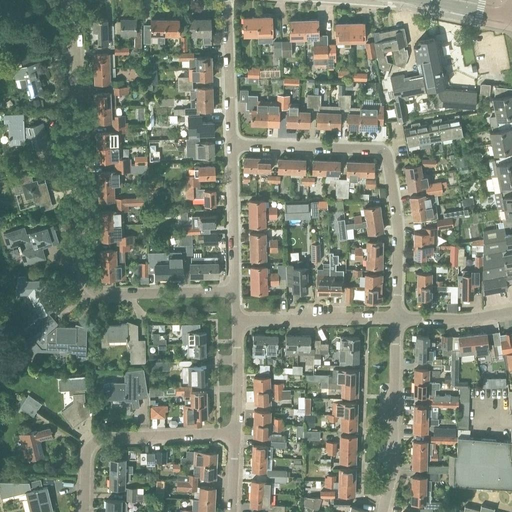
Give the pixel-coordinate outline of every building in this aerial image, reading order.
[(258,35),(257,17),(244,18),(244,36),(258,35)] [(257,17),(258,35),(272,34),(272,17),(257,17)] [(92,25),(93,25),(93,31),(98,31),(98,44),(93,44),(94,48),(98,48),(108,48),(115,48),(114,36),(107,36),(107,24),(107,19),(96,19),(96,18),(92,18),(92,25)] [(141,19),(121,19),(121,33),(135,33),(135,48),(141,48),(141,40),(141,19)] [(151,35),(158,35),(158,44),(165,44),(165,35),(165,19),(151,19),(151,35)] [(165,19),(165,35),(179,35),(179,19),(165,19)] [(210,19),(195,19),(195,25),(189,26),(190,37),(196,37),(196,34),(203,34),(203,44),(203,45),(210,45),(209,34),(210,34),(210,33),(212,33),(212,26),(210,26),(210,19)] [(318,37),(318,35),(318,19),(304,20),(304,38),(318,37)] [(290,20),(291,38),(296,38),(297,43),(298,44),(305,44),(304,38),(304,20),(290,20)] [(363,22),(350,23),(350,41),(351,41),(364,40),(363,22)] [(350,23),(336,23),(337,41),(345,41),(345,47),(351,47),(351,41),(350,41),(350,23)] [(404,49),(404,46),(407,45),(405,32),(404,28),(394,30),(392,30),(391,30),(392,37),(390,38),(392,48),(391,48),(394,64),(404,67),(406,60),(408,56),(406,48),(404,49)] [(391,48),(392,48),(390,38),(392,37),(391,30),(379,32),(380,41),(374,42),(375,48),(379,67),(389,70),(391,63),(387,61),(386,55),(384,55),(383,50),(391,48)] [(413,46),(413,48),(415,59),(419,60),(422,76),(404,79),(403,73),(390,76),(395,96),(396,101),(394,101),(397,119),(397,120),(408,118),(404,99),(401,100),(401,95),(426,90),(425,89),(433,87),(435,95),(434,104),(473,107),(474,107),(476,90),(445,88),(442,72),(444,71),(443,67),(441,67),(441,65),(438,48),(436,37),(434,37),(418,40),(416,41),(414,42),(415,45),(413,46)] [(291,41),(289,41),(281,41),(281,48),(281,56),(289,56),(292,56),(291,41)] [(375,56),(372,41),(366,42),(369,57),(375,56)] [(316,57),(314,57),(314,63),(328,63),(328,62),(328,58),(327,48),(327,44),(316,45),(316,48),(316,57)] [(189,60),(189,68),(196,68),(211,67),(210,56),(196,57),(193,57),(192,53),(189,53),(179,53),(179,60),(189,60)] [(94,54),(94,56),(93,56),(93,61),(94,60),(94,68),(109,68),(114,68),(114,54),(94,54)] [(20,56),(23,66),(12,69),(15,80),(16,80),(18,87),(28,85),(31,95),(43,92),(38,73),(42,72),(39,62),(41,61),(43,55),(20,56)] [(196,68),(189,68),(190,75),(194,75),(194,79),(196,79),(211,79),(211,67),(196,68)] [(258,77),(259,68),(252,67),(252,70),(248,70),(248,76),(258,77)] [(114,68),(109,68),(94,68),(95,82),(109,82),(109,76),(114,76),(114,68)] [(490,84),(482,84),(481,84),(481,85),(480,85),(480,94),(490,95),(490,84)] [(511,87),(511,88),(495,86),(494,98),(492,98),(494,108),(493,108),(494,110),(511,106),(511,87)] [(112,87),(112,93),(110,94),(110,93),(95,94),(95,96),(95,100),(96,100),(96,108),(116,107),(115,93),(128,93),(128,87),(123,87),(112,87)] [(190,99),(212,98),(211,87),(197,87),(197,88),(194,88),(194,92),(188,92),(188,99),(190,99)] [(313,94),(313,109),(318,109),(318,111),(317,111),(317,126),(328,126),(329,105),(320,105),(320,94),(313,94)] [(339,94),(338,106),(329,105),(328,126),(339,127),(339,112),(339,110),(344,110),(344,95),(339,94)] [(267,110),(268,102),(257,102),(257,96),(247,95),(246,109),(252,109),(251,123),(256,123),(267,124),(267,110)] [(268,102),(267,110),(267,124),(278,125),(278,110),(277,110),(277,108),(282,108),(283,95),(277,95),(277,102),(268,102)] [(298,104),(288,103),(289,96),(283,95),(282,108),(288,109),(288,111),(286,110),(286,125),(289,125),(290,127),(295,127),(296,125),(297,125),(298,111),(298,104)] [(344,95),(344,110),(348,110),(348,112),(347,127),(359,127),(359,113),(359,107),(350,106),(350,95),(344,95)] [(190,99),(190,107),(185,108),(185,109),(174,109),(174,114),(198,114),(198,110),(212,109),(212,98),(190,99)] [(39,99),(32,101),(34,107),(40,105),(39,99)] [(359,113),(359,127),(376,128),(376,122),(382,122),(383,105),(370,105),(370,107),(359,107),(359,113)] [(511,106),(494,110),(494,112),(495,116),(493,116),(490,120),(492,127),(497,126),(509,124),(508,123),(511,122),(511,106)] [(110,116),(113,116),(116,116),(116,107),(96,108),(96,122),(111,121),(110,116)] [(309,111),(298,111),(297,125),(308,125),(309,111)] [(4,114),(4,123),(9,123),(10,144),(20,143),(19,138),(24,138),(24,137),(31,137),(33,147),(35,146),(37,154),(52,150),(50,142),(48,143),(43,123),(28,127),(24,127),(24,120),(23,120),(23,114),(4,114)] [(454,115),(454,119),(448,120),(451,136),(462,134),(462,133),(467,132),(465,120),(459,119),(458,114),(454,115)] [(116,116),(113,116),(113,127),(125,126),(124,116),(120,116),(116,116)] [(190,117),(188,117),(188,138),(199,138),(199,134),(213,134),(212,122),(204,122),(201,123),(201,120),(201,116),(190,117)] [(426,124),(429,141),(437,139),(438,144),(441,143),(436,118),(432,119),(433,123),(426,124)] [(436,118),(441,143),(444,142),(443,138),(451,136),(448,120),(441,121),(441,118),(436,118)] [(429,141),(426,124),(420,126),(419,122),(415,123),(418,143),(429,141)] [(418,143),(415,123),(410,123),(411,127),(404,128),(407,145),(418,143)] [(511,136),(511,129),(510,128),(509,128),(509,124),(497,126),(498,131),(489,132),(491,141),(490,142),(491,144),(511,139),(511,136)] [(97,147),(112,146),(117,146),(121,146),(128,146),(128,133),(125,133),(125,126),(113,127),(113,133),(111,133),(111,132),(97,133),(97,135),(96,135),(96,139),(97,139),(97,147)] [(188,138),(186,138),(186,156),(193,156),(193,158),(214,157),(213,142),(199,142),(199,138),(188,138)] [(492,146),(493,155),(499,154),(499,159),(511,156),(511,151),(511,150),(511,139),(491,144),(491,146),(492,146)] [(121,146),(117,146),(112,146),(97,147),(98,161),(114,161),(122,160),(121,146)] [(467,164),(465,155),(456,157),(458,166),(467,164)] [(495,165),(497,174),(497,176),(511,172),(511,158),(511,156),(499,159),(500,164),(495,165)] [(147,157),(135,157),(135,165),(147,165),(147,157)] [(244,157),(244,170),(257,170),(257,158),(244,157)] [(257,158),(257,170),(270,171),(270,158),(257,158)] [(278,158),(278,171),(291,172),(291,159),(278,158)] [(291,159),(291,172),(304,172),(305,159),(291,159)] [(325,173),(326,160),(312,160),(312,172),(325,173)] [(326,160),(325,173),(325,179),(334,180),(334,173),(339,173),(339,161),(326,160)] [(347,161),(347,174),(348,174),(348,179),(343,179),(342,199),(347,199),(347,197),(348,197),(349,186),(354,186),(354,180),(360,181),(360,174),(360,162),(347,161)] [(360,174),(373,175),(373,162),(360,162),(360,174)] [(420,164),(405,167),(407,178),(421,175),(420,164)] [(114,166),(115,171),(98,172),(98,174),(97,174),(97,178),(98,178),(99,186),(113,186),(121,185),(120,172),(131,171),(130,165),(126,165),(114,166)] [(198,167),(198,169),(196,169),(196,176),(186,176),(187,186),(199,185),(199,178),(214,178),(214,166),(198,167)] [(511,172),(497,176),(497,178),(498,178),(500,187),(505,186),(506,191),(511,189),(511,172)] [(36,173),(13,179),(13,180),(19,179),(21,185),(23,185),(23,186),(25,185),(26,190),(22,191),(26,206),(24,206),(25,208),(31,206),(32,209),(47,205),(46,203),(45,204),(44,199),(46,198),(45,191),(42,192),(39,184),(42,183),(42,182),(40,177),(43,177),(42,175),(37,177),(36,174),(36,173)] [(409,189),(423,186),(421,175),(407,178),(409,189)] [(376,180),(366,179),(366,187),(375,188),(376,180)] [(430,185),(425,186),(426,190),(442,188),(446,187),(445,181),(430,184),(430,185)] [(199,185),(187,186),(187,190),(185,190),(185,198),(193,198),(192,196),(201,196),(201,198),(203,198),(204,206),(215,205),(215,189),(204,190),(204,188),(199,188),(199,185)] [(99,186),(99,200),(113,200),(113,186),(99,186)] [(410,197),(412,208),(433,205),(431,195),(443,194),(442,188),(426,190),(427,196),(425,196),(424,195),(410,197)] [(511,189),(506,191),(494,194),(497,210),(503,208),(511,206),(511,189)] [(137,198),(127,199),(120,199),(116,199),(116,205),(128,205),(148,204),(148,196),(137,196),(137,198)] [(250,213),(265,212),(264,200),(249,201),(250,213)] [(285,201),(285,212),(309,211),(309,200),(285,201)] [(414,219),(428,216),(428,218),(438,217),(436,204),(433,205),(412,208),(414,219)] [(114,225),(123,224),(122,211),(128,211),(128,205),(116,205),(116,211),(114,211),(100,211),(100,214),(99,214),(99,218),(100,218),(100,225),(114,225)] [(366,220),(381,218),(379,206),(364,208),(366,220)] [(511,206),(503,208),(504,210),(506,219),(505,219),(502,219),(503,227),(511,225),(511,206)] [(265,212),(250,213),(250,225),(265,225),(265,212)] [(199,223),(199,227),(216,227),(216,216),(208,216),(208,215),(203,215),(203,216),(192,216),(192,223),(199,223)] [(435,220),(436,228),(458,224),(458,217),(454,218),(454,217),(435,220)] [(337,219),(340,239),(347,238),(344,218),(337,219)] [(381,218),(366,220),(368,233),(383,231),(381,218)] [(179,228),(179,234),(186,234),(192,234),(199,234),(199,227),(199,223),(192,223),(192,227),(179,228)] [(115,239),(117,239),(117,245),(129,244),(133,244),(133,236),(125,236),(125,238),(123,238),(123,224),(114,225),(100,225),(100,240),(115,239)] [(52,245),(47,227),(26,234),(24,227),(3,234),(8,248),(18,245),(24,266),(45,259),(41,244),(34,247),(32,240),(42,237),(45,247),(52,245)] [(511,233),(505,235),(503,227),(483,230),(483,239),(483,245),(483,255),(511,249),(511,233)] [(412,234),(412,240),(414,240),(414,245),(437,245),(440,245),(440,240),(432,240),(432,239),(434,239),(434,228),(426,228),(426,233),(414,233),(414,234),(412,234)] [(250,246),(265,245),(265,233),(250,233),(250,246)] [(355,247),(354,253),(355,253),(362,253),(366,253),(381,254),(382,241),(367,241),(367,247),(355,247)] [(311,244),(311,260),(319,260),(319,243),(311,244)] [(115,250),(101,251),(101,253),(100,253),(100,257),(101,257),(101,265),(121,264),(121,250),(129,250),(129,244),(117,245),(117,250),(115,250)] [(265,245),(250,246),(251,258),(266,258),(265,245)] [(414,257),(428,257),(428,251),(437,251),(437,245),(414,245),(414,257)] [(475,245),(475,270),(463,270),(463,274),(462,274),(462,280),(459,280),(460,284),(461,285),(461,298),(472,298),(473,284),(481,285),(482,256),(483,256),(483,255),(483,245),(475,245)] [(511,249),(483,255),(483,256),(482,272),(484,279),(503,275),(511,273),(511,249)] [(148,267),(155,266),(155,277),(169,277),(168,252),(163,252),(148,252),(148,267)] [(183,277),(182,263),(182,252),(173,252),(168,252),(169,277),(183,277)] [(381,254),(366,253),(366,266),(381,267),(381,254)] [(191,277),(204,277),(204,263),(204,257),(190,257),(191,277)] [(291,264),(286,264),(286,279),(286,284),(292,284),(293,291),(307,290),(306,266),(306,260),(291,261),(291,264)] [(204,263),(204,277),(218,277),(218,263),(204,263)] [(317,279),(317,293),(329,293),(329,263),(323,263),(323,269),(317,268),(317,279)] [(335,273),(335,263),(329,263),(329,293),(341,293),(341,279),(334,279),(334,273),(335,273)] [(102,279),(116,279),(122,278),(121,264),(101,265),(102,279)] [(286,264),(277,264),(277,273),(278,273),(279,279),(286,279),(286,264)] [(251,279),(266,279),(266,266),(251,267),(251,279)] [(430,273),(417,273),(417,285),(430,285),(430,273)] [(505,283),(511,281),(511,273),(503,275),(505,283)] [(366,287),(381,287),(381,274),(366,274),(366,287)] [(507,290),(505,283),(503,275),(484,279),(483,279),(482,294),(507,290)] [(18,276),(16,293),(28,292),(28,291),(36,291),(37,295),(32,298),(40,316),(53,309),(45,293),(47,293),(47,281),(26,281),(26,276),(18,276)] [(266,279),(251,279),(252,292),(267,292),(266,279)] [(417,297),(430,297),(430,299),(438,299),(438,290),(442,290),(446,290),(446,285),(442,285),(435,285),(434,285),(430,285),(417,285),(417,297)] [(381,287),(366,287),(365,299),(381,299),(381,287)] [(42,326),(46,323),(40,316),(25,329),(30,336),(42,326)] [(30,336),(35,341),(51,327),(46,323),(42,326),(30,336)] [(56,327),(46,334),(46,350),(67,350),(67,353),(75,353),(77,361),(85,359),(86,328),(86,324),(77,323),(77,326),(76,325),(75,328),(56,327)] [(108,331),(101,332),(102,347),(108,346),(108,340),(120,339),(126,339),(126,342),(127,342),(127,341),(128,341),(131,350),(131,363),(146,362),(145,346),(139,346),(138,340),(138,325),(133,323),(131,327),(127,327),(127,325),(120,325),(108,326),(108,331)] [(188,343),(206,343),(205,331),(188,331),(188,343)] [(511,332),(499,335),(502,353),(511,350),(511,332)] [(159,333),(153,333),(153,344),(158,344),(166,343),(166,338),(160,338),(159,333)] [(487,353),(486,333),(472,334),(474,348),(474,354),(487,353)] [(253,334),(253,347),(253,352),(253,356),(265,357),(265,353),(266,335),(253,334)] [(450,383),(458,387),(467,387),(467,383),(458,382),(458,356),(474,354),(474,348),(472,334),(459,336),(460,347),(452,347),(452,348),(451,354),(451,365),(451,368),(451,376),(450,382),(450,383)] [(271,353),(278,353),(278,335),(266,335),(265,353),(265,357),(271,357),(271,353)] [(298,348),(299,336),(286,335),(286,354),(298,355),(298,354),(298,348)] [(428,335),(416,335),(415,347),(433,348),(434,348),(434,342),(433,342),(428,342),(428,335)] [(299,336),(298,348),(310,348),(310,336),(299,336)] [(340,349),(346,349),(359,349),(359,337),(340,336),(340,349)] [(449,336),(441,336),(441,348),(449,348),(449,336)] [(328,344),(320,344),(320,339),(315,339),(315,348),(315,353),(320,353),(320,348),(328,348),(328,344)] [(206,343),(188,343),(188,356),(206,355),(206,343)] [(489,344),(491,356),(498,355),(496,343),(489,344)] [(415,359),(427,360),(427,364),(441,365),(441,359),(432,359),(433,348),(415,347),(415,359)] [(359,349),(346,349),(346,361),(358,361),(359,349)] [(162,362),(152,362),(152,371),(162,371),(162,362)] [(441,371),(441,368),(451,368),(451,365),(441,365),(427,364),(427,369),(415,369),(414,382),(428,382),(428,375),(439,376),(439,371),(441,371)] [(206,381),(206,366),(195,366),(195,373),(188,373),(187,381),(206,381)] [(343,369),(337,369),(337,375),(328,375),(328,381),(338,381),(342,381),(358,382),(358,369),(343,369)] [(102,393),(100,399),(107,399),(108,399),(108,398),(120,398),(124,398),(124,399),(125,399),(125,397),(131,397),(133,408),(139,407),(138,397),(148,396),(144,374),(143,370),(133,371),(125,372),(124,377),(124,383),(120,382),(109,382),(109,383),(105,383),(102,393)] [(255,390),(270,390),(269,377),(254,378),(255,390)] [(84,378),(58,379),(59,389),(75,388),(75,395),(73,395),(73,403),(61,413),(71,425),(77,421),(78,422),(84,417),(83,405),(84,405),(84,402),(83,402),(82,387),(84,387),(84,378)] [(483,387),(505,387),(505,378),(483,378),(483,387)] [(358,382),(342,381),(342,394),(357,394),(358,382)] [(414,394),(427,395),(427,388),(439,388),(439,382),(428,382),(414,382),(414,394)] [(206,391),(191,391),(189,391),(188,387),(177,387),(177,395),(181,394),(185,394),(185,404),(207,404),(206,391)] [(458,429),(468,429),(469,387),(467,387),(458,387),(458,429)] [(274,399),(282,399),(282,389),(274,390),(274,399)] [(255,403),(270,402),(270,390),(255,390),(255,403)] [(29,395),(25,400),(38,409),(42,404),(29,395)] [(33,416),(37,411),(38,409),(25,400),(24,402),(20,407),(33,416)] [(414,405),(414,418),(427,418),(431,418),(432,418),(433,406),(437,407),(454,407),(454,401),(438,400),(430,400),(429,406),(427,406),(427,405),(414,405)] [(357,415),(357,402),(332,402),(332,414),(342,415),(357,415)] [(201,416),(207,416),(207,404),(185,404),(185,405),(185,424),(201,423),(201,416)] [(150,405),(150,411),(156,411),(156,417),(165,417),(165,411),(167,411),(167,405),(155,405),(150,405)] [(270,425),(274,425),(284,425),(284,422),(282,422),(282,419),(270,419),(270,411),(255,411),(254,424),(270,425)] [(341,427),(356,428),(357,415),(342,415),(341,427)] [(427,418),(414,418),(413,431),(427,431),(427,423),(438,424),(439,418),(437,418),(432,418),(431,418),(427,418)] [(274,425),(270,425),(254,424),(254,436),(269,437),(269,431),(282,431),(282,429),(283,429),(284,425),(274,425)] [(24,442),(29,459),(43,455),(39,440),(52,436),(50,428),(37,432),(37,431),(20,435),(22,442),(24,442)] [(433,436),(455,437),(455,429),(433,428),(433,436)] [(304,439),(320,439),(320,431),(304,431),(304,439)] [(341,448),(356,448),(356,436),(341,435),(341,448)] [(413,441),(413,454),(432,454),(432,448),(435,448),(435,443),(457,444),(457,437),(431,436),(430,442),(426,442),(426,441),(413,441)] [(457,444),(457,454),(457,455),(511,459),(507,441),(457,437),(457,444)] [(269,442),(269,446),(253,445),(253,458),(272,458),(273,448),(286,449),(287,443),(284,443),(271,442),(269,442)] [(340,460),(355,461),(356,448),(341,448),(340,460)] [(165,462),(165,450),(155,449),(155,453),(155,460),(155,461),(165,462)] [(195,463),(201,464),(216,464),(217,452),(195,451),(195,463)] [(412,467),(425,467),(426,459),(437,460),(437,454),(432,454),(413,454),(412,467)] [(449,454),(448,484),(450,484),(511,487),(511,460),(511,459),(457,455),(457,454),(449,454)] [(253,458),(252,469),(266,470),(268,470),(267,476),(286,477),(289,477),(289,472),(286,472),(286,471),(272,470),(272,458),(253,458)] [(120,459),(110,459),(110,473),(125,473),(125,459),(120,459)] [(178,475),(178,481),(185,481),(197,481),(197,476),(216,477),(216,464),(201,464),(195,463),(194,463),(193,476),(178,475)] [(340,481),(355,481),(355,469),(340,469),(340,481)] [(427,472),(427,478),(425,478),(425,477),(412,477),(412,490),(431,490),(431,480),(438,480),(438,472),(427,472)] [(110,487),(120,487),(124,488),(124,480),(130,480),(131,473),(125,473),(110,473),(110,487)] [(267,476),(267,481),(252,481),(251,493),(271,494),(271,486),(279,486),(279,483),(286,483),(286,477),(267,476)] [(0,481),(0,498),(26,492),(30,511),(46,511),(52,511),(47,486),(42,488),(40,478),(28,481),(0,481)] [(178,481),(177,491),(187,491),(199,491),(199,499),(215,500),(215,487),(200,487),(197,487),(197,481),(185,481),(178,481)] [(339,494),(354,494),(355,481),(340,481),(339,494)] [(412,503),(425,503),(425,508),(441,508),(441,502),(431,502),(431,490),(412,490),(412,503)] [(251,493),(251,505),(266,506),(266,511),(278,511),(284,511),(284,506),(270,505),(271,494),(251,493)] [(306,497),(303,506),(318,510),(321,499),(317,497),(306,497)] [(331,498),(330,503),(334,503),(334,505),(349,506),(349,498),(331,498)] [(192,499),(192,511),(181,510),(181,511),(195,511),(196,511),(206,511),(214,511),(215,500),(199,499),(192,499)] [(120,501),(107,501),(106,511),(126,511),(127,505),(123,500),(120,501)]
